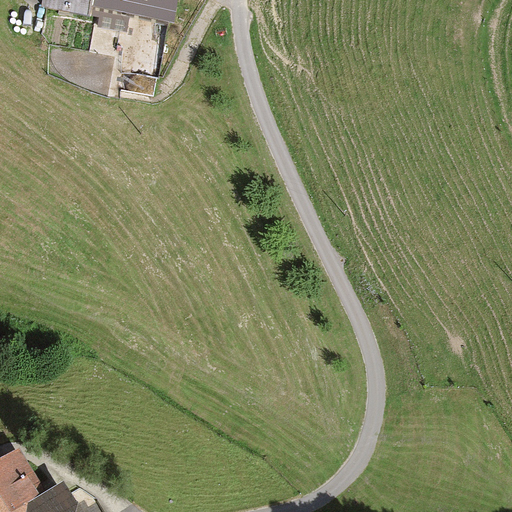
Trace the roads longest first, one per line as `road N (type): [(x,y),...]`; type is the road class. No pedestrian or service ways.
road 1 (unclassified): [(239,0),(251,79),(351,300),(377,383),(373,429),(348,474),(332,490),(281,511)]
road 2 (track): [(503,0),(492,59),(511,130)]
